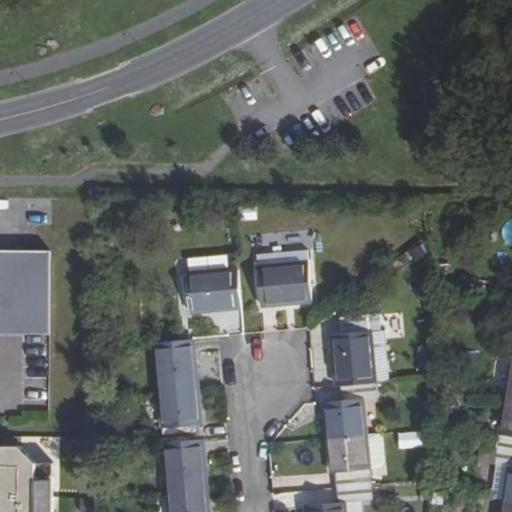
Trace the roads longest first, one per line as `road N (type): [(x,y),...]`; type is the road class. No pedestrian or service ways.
road 1 (tertiary): [(0,119),(192,51),(281,0)]
road 2 (residential): [(264,380),(246,437),(253,511)]
